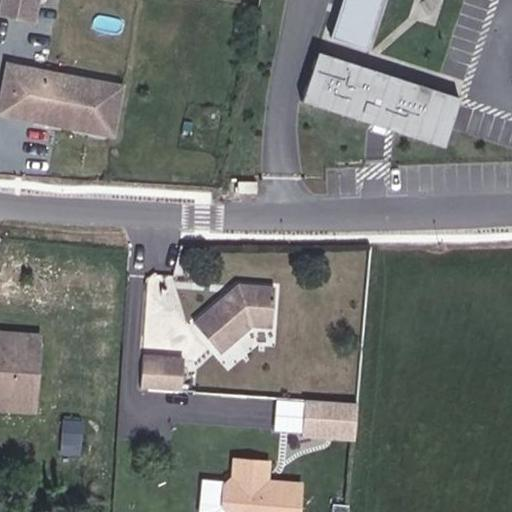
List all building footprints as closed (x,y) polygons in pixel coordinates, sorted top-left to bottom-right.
[(0,0),(0,11),(37,21),(42,0),(0,0)] [(385,0),(348,0),(338,39),(372,51),(385,0)] [(6,60),(0,100),(0,116),(119,135),(127,79),(6,60)] [(437,118),(343,129),(348,170),(393,166),(393,159),(487,148),(488,155),(511,152),(511,119),(511,115),(484,118),(483,113),(460,116),(457,94),(434,97),(437,118)] [(275,287),(240,285),(191,321),(218,356),(255,327),(272,328),(275,287)] [(0,404),(20,405),(42,406),(45,331),(5,329),(4,354),(0,354),(0,404)] [(186,357),(142,354),(140,388),(184,391),(186,357)] [(358,404),(277,399),(275,431),(356,436),(358,404)] [(300,511),(303,484),(269,481),(271,461),(233,458),(231,478),(224,484),(222,506),(226,511),(300,511)]
